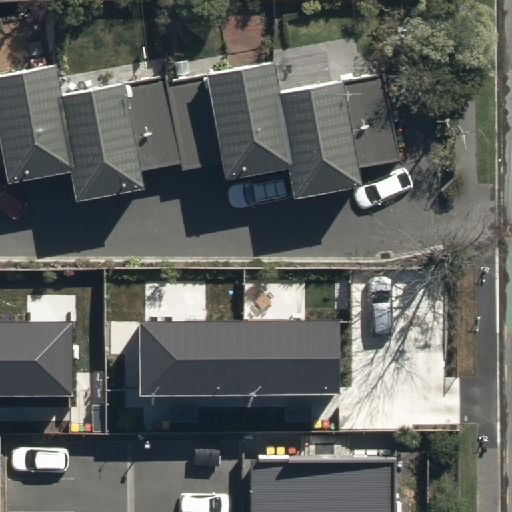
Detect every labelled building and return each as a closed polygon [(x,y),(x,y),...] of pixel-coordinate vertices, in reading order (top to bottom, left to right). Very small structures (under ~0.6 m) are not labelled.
[(169,86),(179,164),(180,170),(219,164),(221,177),(286,166),(291,196),(360,185),(357,167),(402,160),(390,83),(342,91),(340,78),(278,89),(273,61),(202,72),(203,81),(169,86)] [(179,164),(169,86),(167,73),(59,91),(54,63),(0,71),(0,164),(3,164),(6,182),(69,172),(73,198),(143,186),(140,171),(179,164)] [(140,387),(338,385),(337,313),(139,315),(140,387)] [(0,387),(71,387),(70,316),(0,316),(0,387)] [(392,511),(393,454),(253,453),(252,511),(392,511)]
